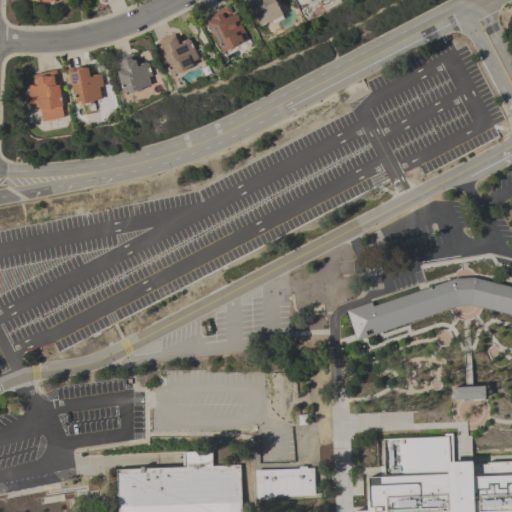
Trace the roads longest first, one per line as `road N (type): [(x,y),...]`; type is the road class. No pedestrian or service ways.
road 1 (residential): [(0,385),(96,363),(461,174)]
road 2 (residential): [(283,102),(471,6)]
road 3 (residential): [(107,171),(178,152),(283,102)]
road 4 (residential): [(0,42),(84,38),(179,0)]
